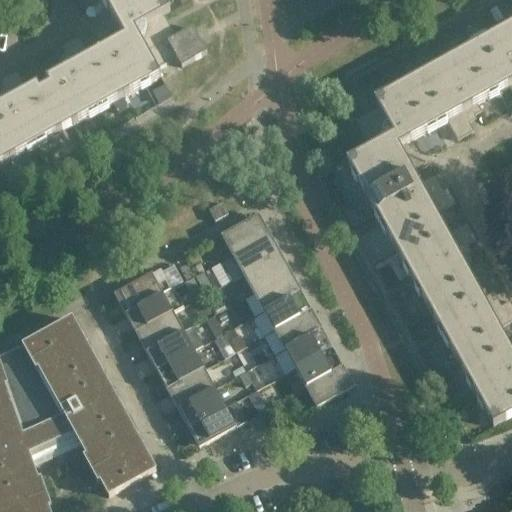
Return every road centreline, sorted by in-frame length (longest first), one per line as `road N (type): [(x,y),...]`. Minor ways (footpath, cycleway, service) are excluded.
road 1 (residential): [(200,511),(261,481),(332,466),(467,473),(511,456)]
road 2 (residential): [(511,281),(467,198),(464,166),(511,129)]
